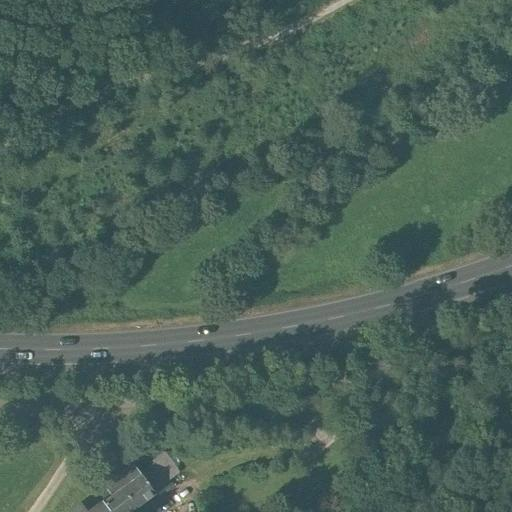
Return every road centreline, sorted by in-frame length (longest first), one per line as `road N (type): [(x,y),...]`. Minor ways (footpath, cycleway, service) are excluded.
road 1 (primary): [(511,266),(410,300),(240,336),(143,349),(0,350)]
road 2 (track): [(0,152),(118,86),(273,41),(349,0)]
